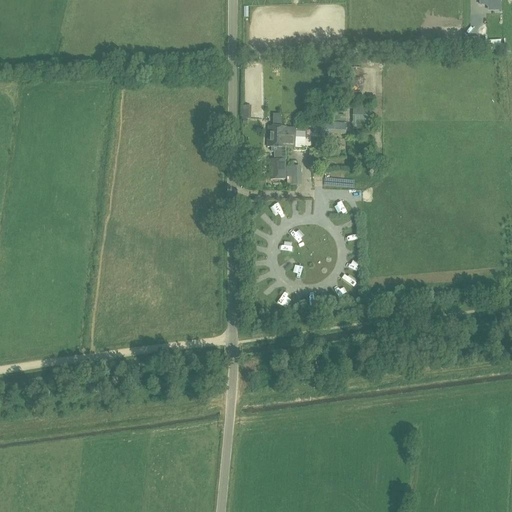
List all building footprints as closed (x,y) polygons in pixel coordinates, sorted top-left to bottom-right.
[(464,42),(463,50),(472,50),(472,38),(464,38),(464,42)] [(439,50),(463,50),(464,42),(439,42),(439,50)] [(353,105),(353,129),(360,129),(360,125),(372,125),(372,105),(353,105)] [(346,122),(321,121),(321,125),(314,125),(314,133),(346,134),(346,122)] [(267,146),(283,147),(283,126),(268,126),(267,146)] [(283,126),(283,147),(284,147),(284,146),(294,147),(295,139),(305,139),(306,128),(295,128),(285,127),(283,126)] [(309,160),(327,159),(326,149),(309,149),(309,160)] [(284,159),(268,160),(269,179),(285,178),(284,159)] [(304,180),(303,163),(290,164),(291,181),(304,180)]
